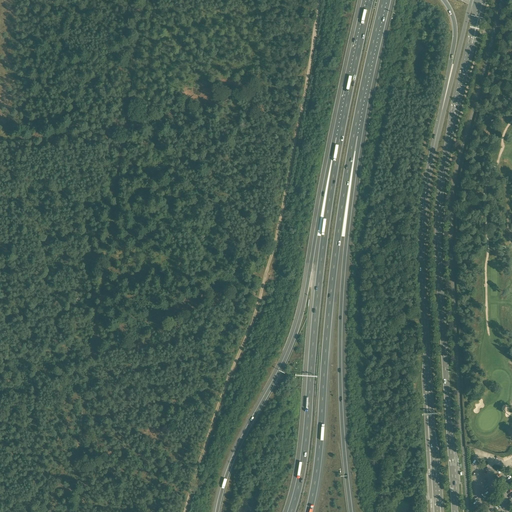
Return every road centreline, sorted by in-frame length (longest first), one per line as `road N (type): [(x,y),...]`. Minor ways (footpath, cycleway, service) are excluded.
road 1 (track): [(318,0),(267,273),(185,511)]
road 2 (primary): [(454,511),(440,185),(482,3)]
road 3 (primary): [(448,84),(421,247),(437,511)]
road 4 (motorway): [(339,138),(294,332),(234,451),(215,511)]
road 5 (motorway): [(308,511),(355,136)]
road 6 (motorway): [(339,138),(302,468),(290,511)]
road 7 (motorway): [(350,511),(339,327),(355,136)]
road 8 (motorway): [(369,0),(339,138)]
road 9 (motorway): [(355,136),(384,0)]
